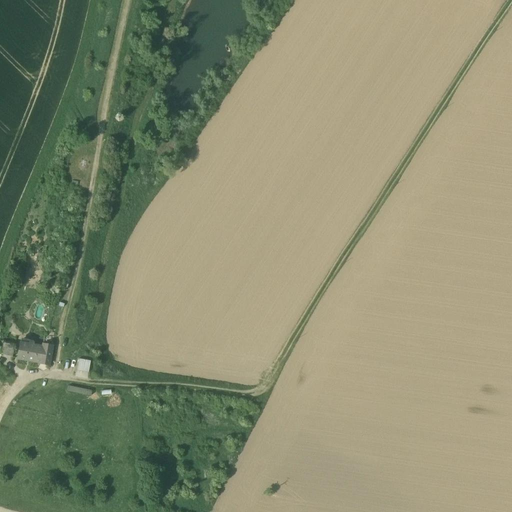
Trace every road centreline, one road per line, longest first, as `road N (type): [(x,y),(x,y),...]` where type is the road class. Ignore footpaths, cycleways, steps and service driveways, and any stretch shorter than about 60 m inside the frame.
road 1 (track): [(51,374),(121,386),(266,390),(506,0)]
road 2 (track): [(51,374),(124,0)]
road 3 (track): [(54,360),(95,328),(115,205),(164,40)]
